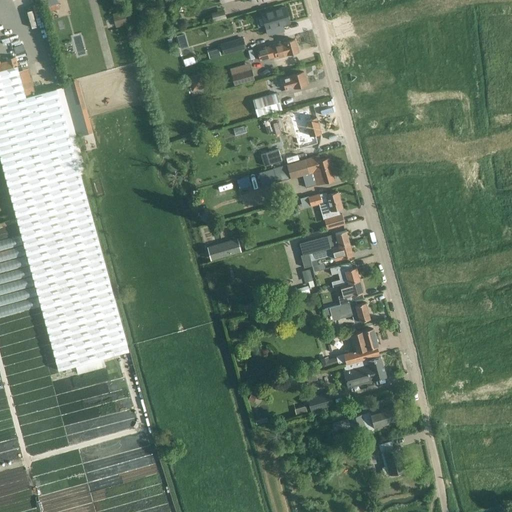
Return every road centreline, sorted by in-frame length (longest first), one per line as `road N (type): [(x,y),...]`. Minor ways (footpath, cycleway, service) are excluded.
road 1 (residential): [(388,270),(422,404)]
road 2 (residential): [(323,34),(357,158)]
road 3 (residential): [(443,0),(323,34)]
